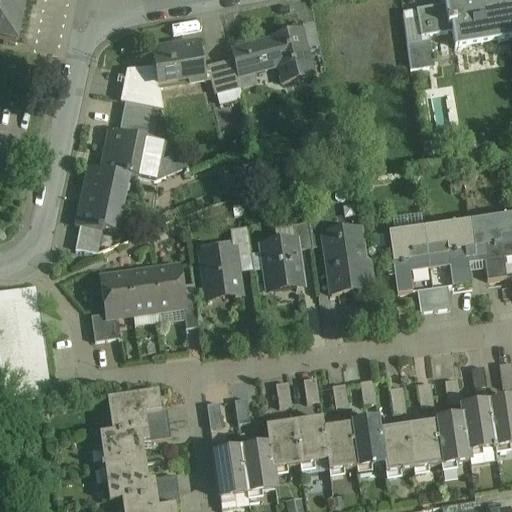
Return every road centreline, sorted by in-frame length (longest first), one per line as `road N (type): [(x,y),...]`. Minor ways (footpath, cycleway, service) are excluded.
road 1 (residential): [(511,333),(195,370)]
road 2 (residential): [(93,4),(37,249),(25,262),(0,267)]
road 3 (residential): [(195,370),(86,384),(76,315)]
road 4 (residential): [(195,370),(212,511)]
